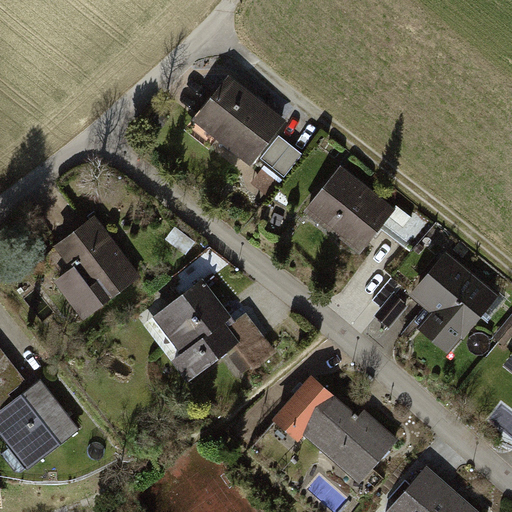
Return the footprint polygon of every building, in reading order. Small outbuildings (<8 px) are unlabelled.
[(229,77),(194,121),(219,142),(225,135),(257,161),(288,124),(229,77)] [(264,164),(283,179),(298,160),(278,145),(264,164)] [(313,207),(336,226),(332,230),(362,253),(396,210),(343,169),(313,207)] [(279,184),(265,171),(255,182),(270,195),(279,184)] [(422,223),(406,210),(390,231),(406,243),(422,223)] [(96,217),(57,248),(73,268),(50,286),(84,328),(146,279),(96,217)] [(447,251),(412,296),(434,313),(420,330),(452,355),(500,293),(447,251)] [(203,281),(153,320),(182,356),(223,324),(227,329),(236,323),(203,281)] [(406,307),(394,297),(377,317),(389,327),(406,307)] [(223,324),(182,356),(172,363),(189,385),(241,344),(246,351),(265,337),(247,314),(236,323),(227,329),(223,324)] [(0,365),(8,359),(0,348),(0,365)] [(0,402),(26,382),(9,360),(0,366),(0,402)] [(41,381),(0,413),(0,432),(32,472),(82,432),(41,381)] [(311,382),(277,422),(298,441),(304,434),(333,459),(337,454),(366,479),(397,442),(368,417),(361,425),(357,422),(360,418),(356,414),(353,417),(311,382)] [(476,511),(427,469),(389,511),(476,511)]
